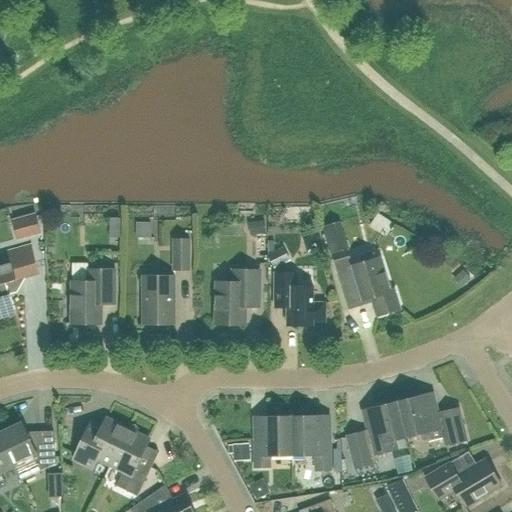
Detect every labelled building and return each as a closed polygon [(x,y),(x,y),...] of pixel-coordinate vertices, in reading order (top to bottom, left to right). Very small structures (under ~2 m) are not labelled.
[(16,242),(40,235),(34,214),(11,220),(16,242)] [(121,217),(110,217),(109,237),(120,238),(121,217)] [(267,233),(265,220),(252,222),(255,235),(267,233)] [(151,222),(136,222),(136,237),(152,237),(151,222)] [(307,254),(324,250),(319,232),(302,236),(307,254)] [(172,272),(190,272),(190,239),(172,239),(172,272)] [(10,294),(15,287),(18,286),(22,279),(39,274),(31,245),(7,252),(9,260),(0,262),(0,319),(16,315),(10,294)] [(267,255),(274,270),(286,264),(278,249),(267,255)] [(353,266),(350,257),(334,262),(347,305),(371,298),(377,317),(400,309),(394,290),(391,291),(381,258),(353,266)] [(101,324),(102,305),(115,305),(115,298),(115,269),(88,269),(88,282),(72,282),(72,324),(101,324)] [(245,325),(246,307),(259,307),(259,299),(260,270),(233,270),(232,283),(217,282),(216,325),(245,325)] [(463,286),(471,280),(463,271),(455,277),(463,286)] [(275,273),(275,299),(275,307),(287,308),(287,326),(313,326),(313,322),(326,322),(326,303),(313,303),(313,286),(297,286),(297,273),(275,273)] [(143,324),(175,324),(175,276),(143,276),(143,324)] [(421,396),(398,402),(406,437),(419,434),(420,439),(426,443),(443,438),(445,446),(466,441),(458,409),(438,414),(433,393),(421,396)] [(395,440),(406,437),(398,402),(375,408),(363,411),(368,431),(348,436),(356,468),(377,463),(375,455),(393,451),(396,445),(395,440)] [(269,455),(293,455),(292,417),(267,418),(255,418),(255,440),(256,468),(269,467),(269,455)] [(317,417),(292,417),(293,455),(316,454),(317,471),(330,470),(329,438),(329,417),(317,417)] [(106,419),(102,427),(92,421),(86,432),(73,460),(93,469),(97,459),(110,466),(128,429),(106,419)] [(0,433),(0,435),(15,467),(21,480),(34,473),(55,464),(54,436),(28,437),(22,424),(0,433)] [(128,429),(110,466),(123,472),(116,486),(138,497),(153,464),(141,458),(150,440),(128,429)] [(1,473),(15,467),(0,435),(0,489),(7,486),(1,473)] [(235,457),(250,456),(249,443),(234,444),(235,457)] [(417,450),(404,453),(409,470),(421,466),(417,450)] [(502,486),(486,459),(457,476),(449,463),(425,477),(439,500),(455,491),(466,508),(502,486)] [(49,473),(49,481),(64,481),(63,473),(49,473)] [(394,506),(411,498),(403,480),(386,488),(393,503),(394,506)] [(190,511),(182,496),(154,510),(148,498),(131,510),(131,511),(190,511)] [(335,511),(331,499),(306,509),(307,511),(335,511)] [(396,511),(394,506),(393,503),(380,509),(381,511),(396,511)]
